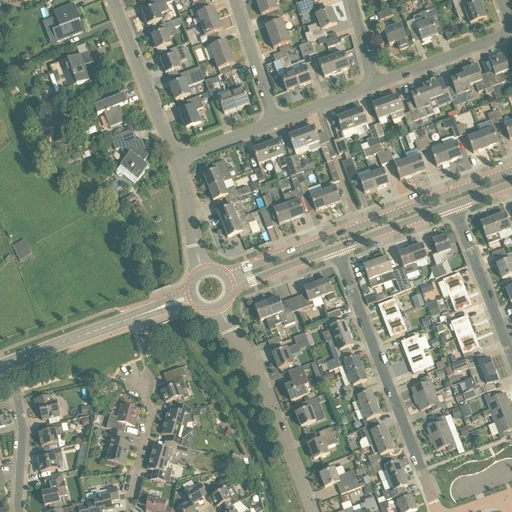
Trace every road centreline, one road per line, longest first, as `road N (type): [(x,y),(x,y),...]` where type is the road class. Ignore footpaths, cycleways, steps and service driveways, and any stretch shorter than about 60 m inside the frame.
road 1 (secondary): [(511,168),(225,274)]
road 2 (residential): [(436,511),(336,249)]
road 3 (residential): [(312,511),(261,382),(218,309)]
road 4 (residential): [(374,85),(497,39),(510,25),(500,0)]
road 5 (residential): [(178,155),(110,0)]
road 6 (residential): [(511,359),(454,206)]
road 7 (secondary): [(7,364),(154,310)]
road 8 (residential): [(22,511),(21,429),(7,364)]
road 9 (residential): [(128,511),(152,411),(139,384)]
road 10 (residential): [(275,122),(235,0)]
road 11 (secondary): [(336,249),(454,206)]
